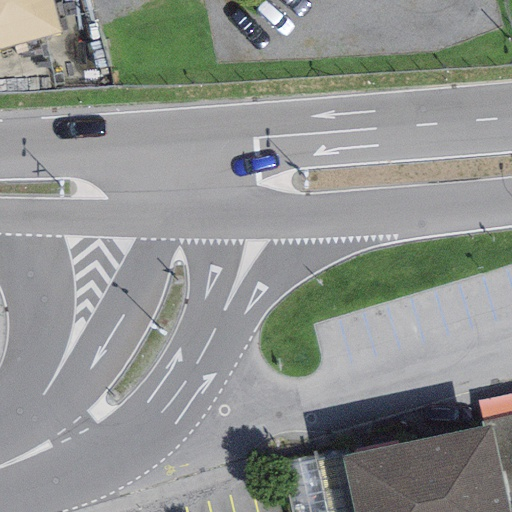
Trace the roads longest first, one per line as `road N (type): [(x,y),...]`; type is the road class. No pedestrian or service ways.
road 1 (primary): [(511,120),(194,144)]
road 2 (primary): [(161,214),(125,311),(93,363),(48,413),(0,449)]
road 3 (primary): [(193,369),(267,278),(310,241),(364,213)]
road 4 (primary): [(0,473),(132,436),(193,369)]
road 5 (primary): [(9,216),(29,256),(37,317),(24,388),(0,429)]
road 6 (primary): [(194,144),(0,152)]
road 7 (primary): [(193,369),(214,214)]
road 8 (primary): [(9,216),(161,214)]
road 9 (primary): [(214,214),(364,213)]
road 10 (primary): [(364,213),(511,201)]
